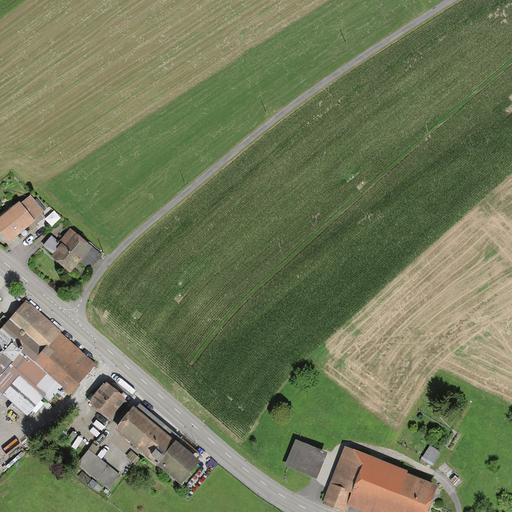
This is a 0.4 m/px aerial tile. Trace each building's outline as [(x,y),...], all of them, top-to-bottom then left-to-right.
[(41,211),(30,197),(20,206),(19,204),(0,219),(0,228),(9,240),(32,222),(30,219),(41,211)] [(89,243),(67,226),(48,250),(70,268),(89,243)] [(0,389),(3,387),(26,407),(40,391),(48,398),(59,386),(69,394),(98,361),(25,296),(0,324),(0,389)] [(125,392),(104,376),(86,397),(107,414),(125,392)] [(197,453),(131,401),(114,423),(180,475),(197,453)] [(323,448),(297,439),(288,465),(314,474),(323,448)] [(439,451),(429,445),(422,457),(432,462),(439,451)] [(424,511),(436,480),(345,446),(324,502),(344,509),(346,502),(373,511),(376,504),(397,511),(424,511)] [(119,473),(88,448),(77,462),(107,487),(119,473)]
